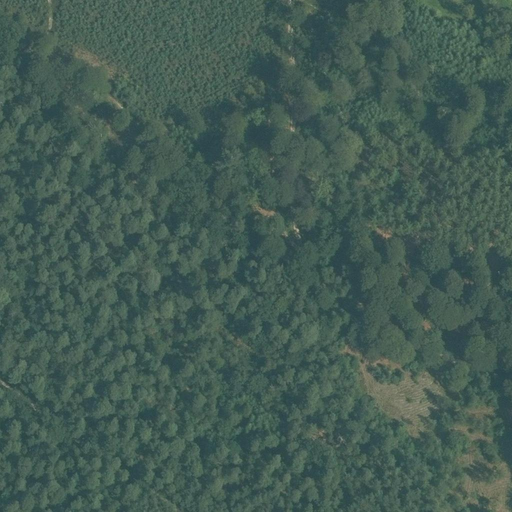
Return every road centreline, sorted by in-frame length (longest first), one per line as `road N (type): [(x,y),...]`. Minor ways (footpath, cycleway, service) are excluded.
road 1 (track): [(287,246),(246,198),(0,24)]
road 2 (track): [(511,393),(383,338),(347,314),(287,246)]
road 3 (track): [(287,0),(287,246)]
road 4 (unknown): [(180,511),(0,383)]
